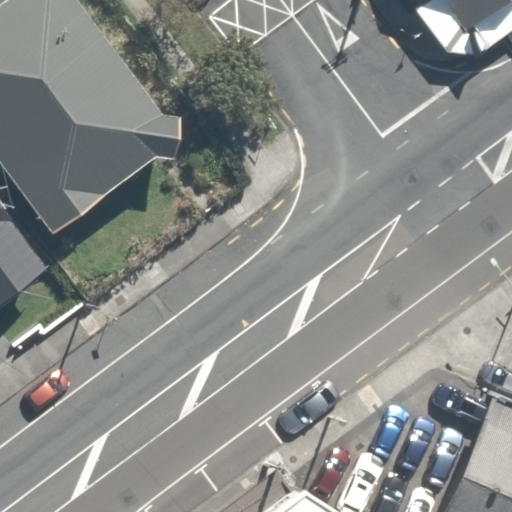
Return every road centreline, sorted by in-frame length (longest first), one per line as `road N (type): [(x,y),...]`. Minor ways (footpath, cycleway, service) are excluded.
road 1 (secondary): [(34,511),(433,213)]
road 2 (residential): [(433,213),(280,0)]
